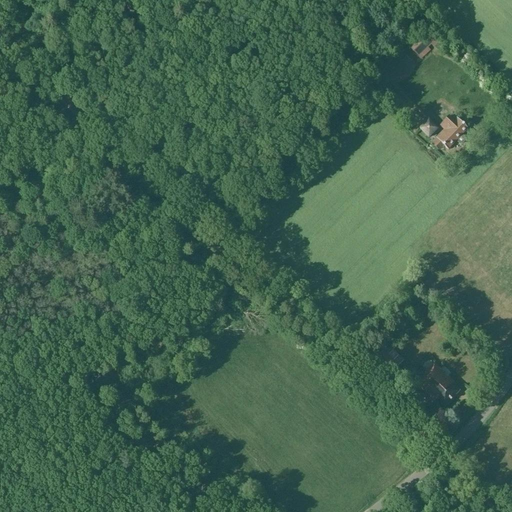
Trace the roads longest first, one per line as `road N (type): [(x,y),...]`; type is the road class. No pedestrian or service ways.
road 1 (track): [(211,239),(439,457)]
road 2 (unclassified): [(373,511),(456,442),(511,377)]
